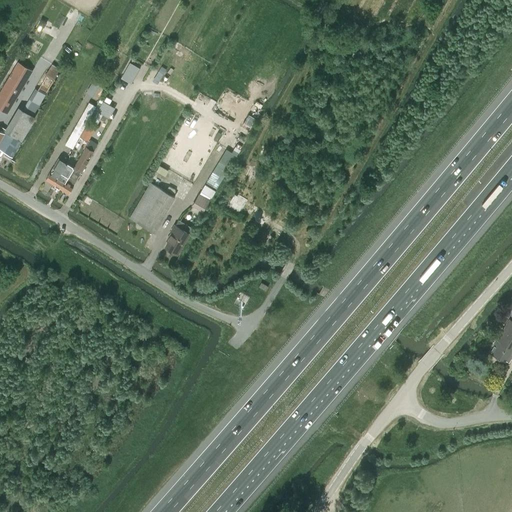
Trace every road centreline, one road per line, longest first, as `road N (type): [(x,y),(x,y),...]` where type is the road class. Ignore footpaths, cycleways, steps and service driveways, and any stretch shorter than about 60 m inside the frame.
road 1 (motorway): [(511,105),(164,511)]
road 2 (motorway): [(219,511),(511,170)]
road 3 (unclassified): [(243,329),(0,188)]
road 4 (tertiary): [(400,399),(511,265)]
road 5 (tertiary): [(315,511),(400,399)]
